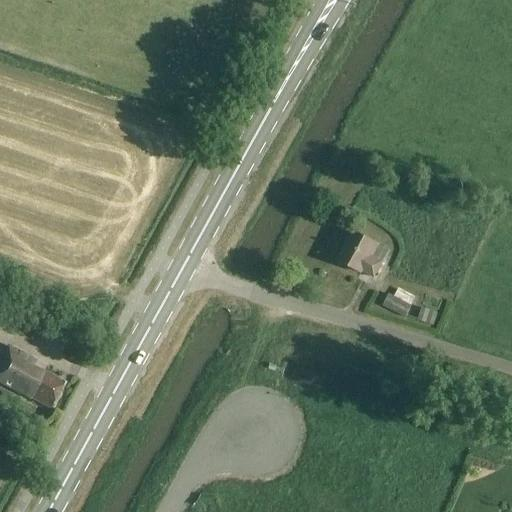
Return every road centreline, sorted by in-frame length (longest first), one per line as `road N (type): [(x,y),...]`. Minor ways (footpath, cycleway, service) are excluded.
road 1 (unclassified): [(511,369),(183,266)]
road 2 (primary): [(183,266),(333,0)]
road 3 (primary): [(48,511),(183,266)]
road 4 (unclassified): [(183,485),(213,466),(261,467),(285,449),(286,420),(257,399),(231,407),(204,446)]
